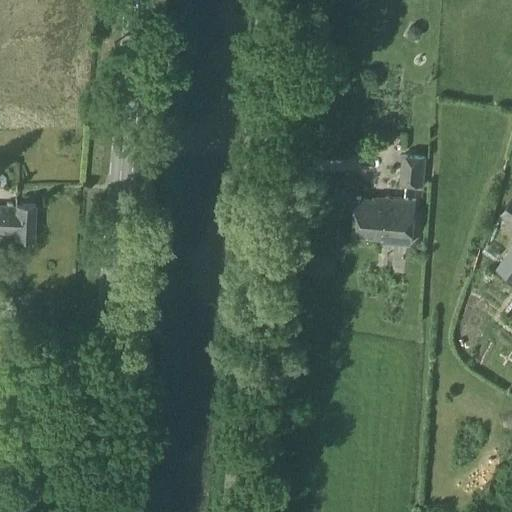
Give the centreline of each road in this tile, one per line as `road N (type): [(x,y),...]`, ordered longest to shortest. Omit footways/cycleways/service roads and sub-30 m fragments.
road 1 (secondary): [(90,511),(134,0)]
road 2 (unclassified): [(258,168),(272,0)]
